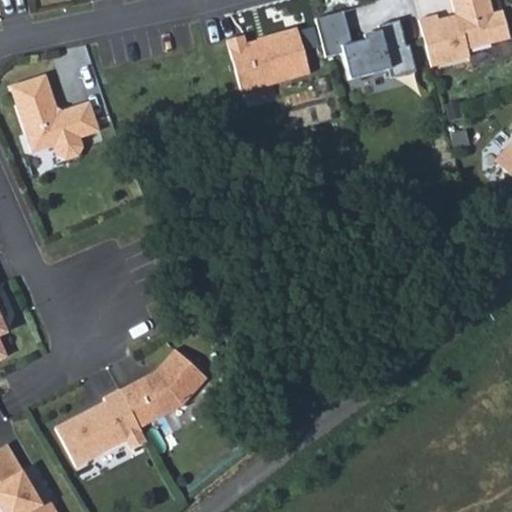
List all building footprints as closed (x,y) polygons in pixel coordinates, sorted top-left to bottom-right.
[(436,15),(419,20),(432,67),(470,57),(468,49),(510,38),(502,11),(492,14),(488,0),(451,0),(455,15),(455,16),(458,18),(455,23),(452,21),(439,25),(438,20),(436,15)] [(342,12),(315,19),(325,58),(341,53),(349,80),(388,70),(391,78),(415,71),(408,45),(405,46),(398,21),(377,26),(378,28),(379,36),(364,40),(351,43),(342,12)] [(455,15),(438,20),(439,25),(452,21),(455,23),(458,18),(455,16),(455,15)] [(243,35),(226,40),(240,93),(309,75),(297,29),(245,43),(243,35)] [(47,76),(12,90),(37,156),(59,147),(62,156),(72,161),(84,156),(88,146),(84,137),(103,130),(92,101),(66,111),(65,113),(58,110),(47,76)] [(511,141),(498,157),(498,165),(511,177),(511,141)] [(9,330),(4,319),(0,320),(0,321),(5,332),(9,330)] [(149,375),(120,391),(140,428),(182,406),(206,378),(175,350),(156,372),(157,374),(150,377),(149,375)] [(120,391),(103,398),(105,402),(82,416),(81,415),(55,429),(76,468),(126,441),(131,450),(147,442),(140,428),(120,391)] [(5,445),(0,447),(0,470),(6,480),(21,471),(5,445)] [(0,470),(0,510),(1,511),(54,511),(53,510),(50,511),(45,503),(26,469),(21,471),(6,480),(0,470)]
